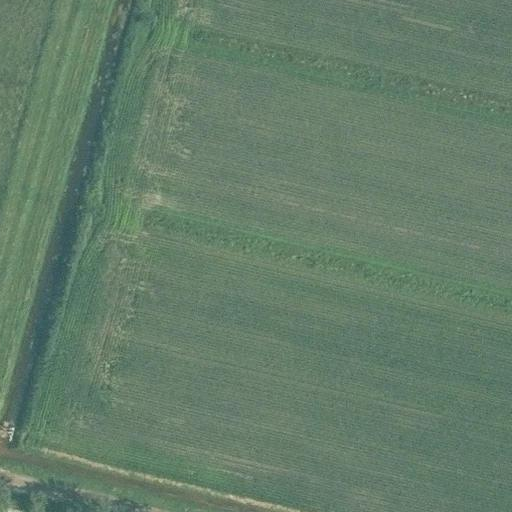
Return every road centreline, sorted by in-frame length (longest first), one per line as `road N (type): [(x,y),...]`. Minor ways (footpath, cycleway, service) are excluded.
road 1 (track): [(0,277),(75,0)]
road 2 (track): [(0,480),(136,511)]
